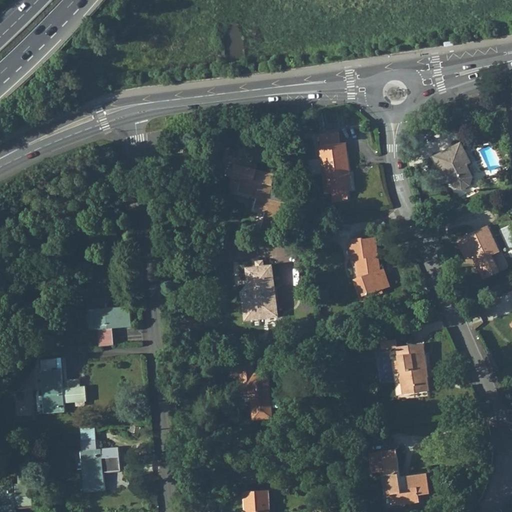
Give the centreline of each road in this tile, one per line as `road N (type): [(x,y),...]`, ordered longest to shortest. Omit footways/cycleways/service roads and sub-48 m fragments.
road 1 (residential): [(142,169),(169,511)]
road 2 (residential): [(395,148),(400,187),(511,429)]
road 3 (tertiary): [(159,103),(320,90)]
road 4 (tertiary): [(0,153),(118,109)]
